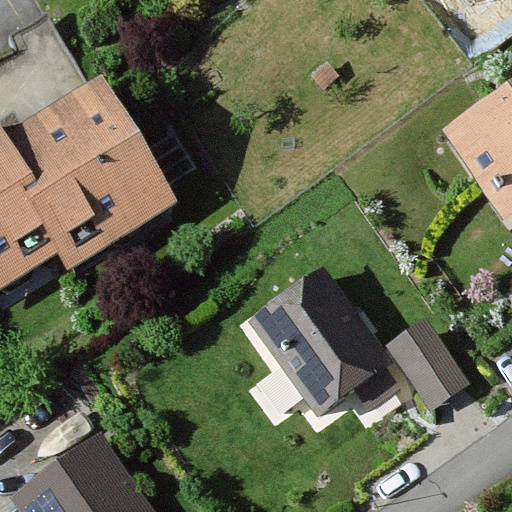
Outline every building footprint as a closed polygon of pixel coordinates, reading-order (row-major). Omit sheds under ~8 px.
[(182,218),(104,88),(0,148),(0,220),(46,299),(182,218)] [(511,107),(446,152),(502,236),(511,229),(511,107)] [(0,325),(46,299),(0,220),(0,325)] [(317,279),(239,330),(317,448),(395,397),(317,279)] [(431,333),(388,362),(429,423),(472,394),(431,333)] [(143,511),(103,452),(13,511),(143,511)]
